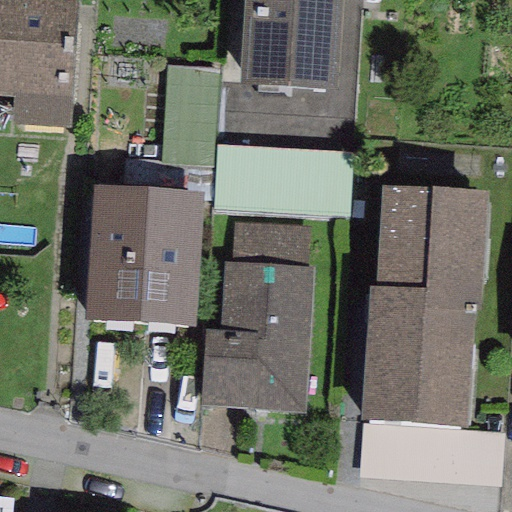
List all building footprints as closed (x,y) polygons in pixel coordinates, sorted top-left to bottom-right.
[(341,0),(244,0),(239,93),(334,100),(341,0)] [(76,7),(0,2),(0,103),(12,104),(10,132),(68,135),(76,7)] [(162,171),(211,174),(217,71),(167,69),(162,171)] [(352,160),(216,152),(212,210),(348,218),(352,160)] [(202,202),(91,195),(83,328),(194,335),(202,202)] [(488,202),(381,195),(374,296),(369,296),(360,432),(465,438),(465,431),(472,323),(481,324),(488,202)] [(234,225),(231,269),(306,274),(309,230),(234,225)] [(231,269),(223,268),(218,336),(204,335),(199,412),(303,419),(313,274),(306,274),(231,269)] [(502,433),(465,431),(465,438),(360,432),(357,480),(499,489),(502,433)]
